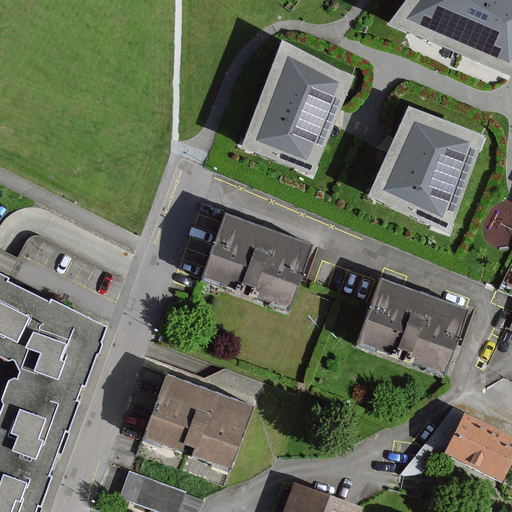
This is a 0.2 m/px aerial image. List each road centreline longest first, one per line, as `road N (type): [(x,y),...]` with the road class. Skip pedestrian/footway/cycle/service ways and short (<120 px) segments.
road 1 (residential): [(71,511),(138,324),(199,189)]
road 2 (track): [(348,463),(511,509)]
